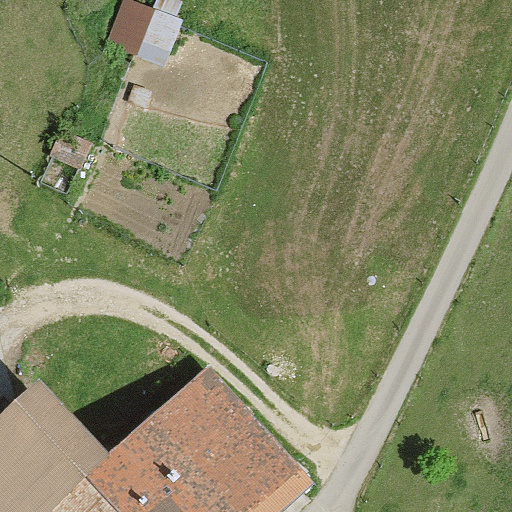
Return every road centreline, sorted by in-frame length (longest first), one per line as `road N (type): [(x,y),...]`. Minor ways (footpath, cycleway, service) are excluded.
road 1 (track): [(511,125),(352,480),(325,511)]
road 2 (track): [(0,332),(31,310),(79,295),(158,316),(217,351),(352,480)]
